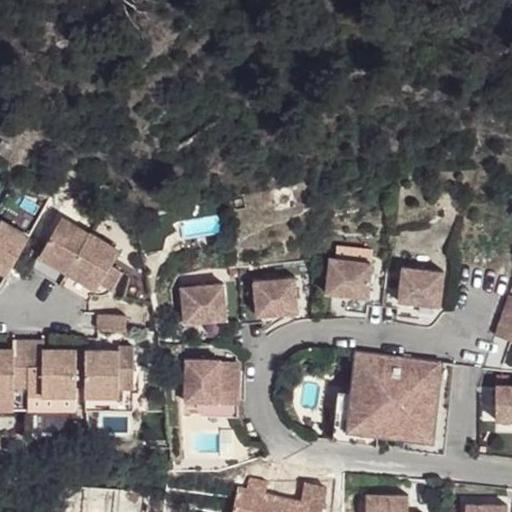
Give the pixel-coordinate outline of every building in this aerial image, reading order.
[(35,251),(62,268),(87,228),(58,212),(35,251)] [(0,272),(7,261),(24,231),(0,216),(0,272)] [(62,268),(92,285),(97,277),(107,260),(116,245),(87,228),(62,268)] [(367,264),(368,257),(325,253),(321,287),(364,291),(367,264)] [(107,260),(97,277),(109,284),(119,267),(107,260)] [(394,295),(394,296),(436,299),(439,265),(397,261),(396,267),(394,295)] [(382,271),(383,265),(367,264),(364,291),(380,293),(382,271)] [(382,271),(380,293),(394,295),(396,267),(383,265),(382,271)] [(250,284),(253,311),(295,306),(292,272),(249,275),(250,284)] [(219,278),(176,283),(180,318),(223,314),(220,287),(219,278)] [(235,289),(238,313),(253,311),(250,284),(235,285),(235,289)] [(220,287),(223,314),(238,313),(235,289),(235,285),(220,287)] [(511,291),(507,290),(506,293),(498,316),(511,320),(511,325),(509,335),(511,335),(511,291)] [(120,311),(94,311),(94,324),(120,325),(120,311)] [(511,325),(511,320),(498,316),(493,329),(509,335),(511,325)] [(23,334),(10,335),(10,343),(11,382),(22,381),(23,334)] [(39,335),(23,334),(22,381),(38,382),(39,343),(39,335)] [(116,344),(116,382),(130,382),(130,340),(116,340),(116,344)] [(10,343),(0,342),(0,388),(11,389),(11,382),(10,343)] [(73,343),(39,343),(38,382),(38,388),(72,389),(73,343)] [(82,344),(81,389),(116,390),(116,382),(116,344),(82,344)] [(438,359),(351,350),(347,393),(343,430),(370,433),(400,436),(428,439),(438,359)] [(216,354),(216,396),(233,396),(233,353),(216,354)] [(216,354),(181,354),(180,396),(216,396),(216,354)] [(440,359),(438,359),(428,439),(400,436),(399,446),(440,450),(450,361),(440,359)] [(511,380),(492,380),(492,415),(511,415),(511,380)] [(11,389),(0,388),(0,401),(22,402),(22,381),(11,382),(11,389)] [(38,382),(22,381),(22,402),(72,402),(72,389),(38,388),(38,382)] [(116,390),(81,389),(81,404),(130,403),(130,382),(116,382),(116,390)] [(343,430),(347,393),(333,391),(328,438),(368,442),(370,433),(343,430)] [(243,477),(240,488),(257,492),(259,481),(243,477)] [(298,480),(295,499),(318,505),(317,508),(322,509),(323,490),(298,480)] [(231,487),(225,511),(317,511),(317,508),(318,505),(295,499),(257,492),(240,488),(231,487)] [(362,488),(361,511),(404,511),(404,506),(405,489),(362,488)] [(503,511),(504,499),(461,499),(460,511),(503,511)]
